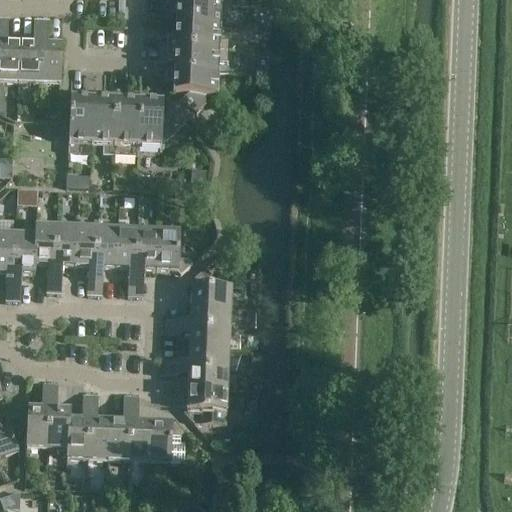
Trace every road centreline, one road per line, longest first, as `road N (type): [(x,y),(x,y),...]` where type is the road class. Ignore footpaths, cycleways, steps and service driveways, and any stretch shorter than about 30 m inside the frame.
road 1 (tertiary): [(438,511),(466,0)]
road 2 (unknown): [(321,0),(303,370),(309,463)]
road 3 (residential): [(0,318),(150,311),(147,387),(30,376),(0,357)]
road 4 (residential): [(135,0),(134,67),(73,65),(73,12)]
